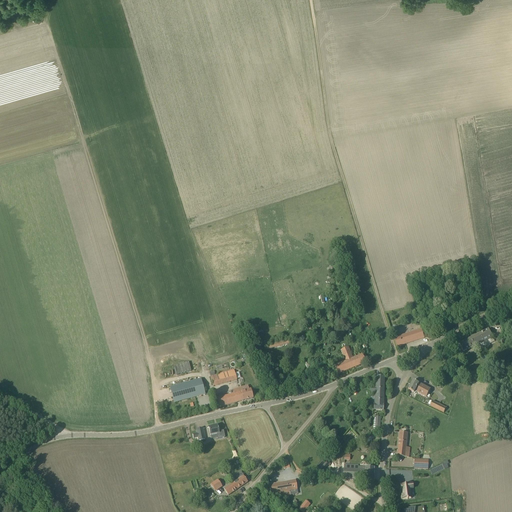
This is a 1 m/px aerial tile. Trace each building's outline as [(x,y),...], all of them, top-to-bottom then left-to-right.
[(336,327),(350,324),(348,317),(334,320),(336,327)] [(485,346),(495,341),(489,329),(459,344),(463,352),(471,348),(471,349),(479,345),(483,343),(485,346)] [(401,333),(402,336),(395,338),(397,347),(424,338),(422,330),(405,335),(404,332),(401,333)] [(308,332),(293,337),(294,342),(310,338),(308,332)] [(266,350),(291,343),(289,338),(265,344),(266,350)] [(345,362),(334,366),(330,368),(334,376),(365,363),(362,355),(353,358),(348,347),(340,350),(345,362)] [(174,375),(190,372),(188,362),(173,365),(174,375)] [(467,378),(489,377),(488,371),(474,372),(474,367),(464,368),(464,373),(467,373),(467,378)] [(373,411),(383,411),(384,377),(376,377),(375,387),(370,387),(369,394),(374,394),(373,411)] [(201,379),(170,388),(174,403),(205,395),(201,379)] [(408,390),(414,393),(415,391),(417,392),(427,397),(431,390),(421,384),(419,383),(413,380),(408,390)] [(234,394),(217,399),(219,408),(253,398),(251,389),(249,389),(248,385),(232,390),(234,394)] [(430,406),(442,412),(444,413),(447,407),(432,401),(430,406)] [(210,435),(216,434),(217,434),(218,439),(225,437),(223,430),(219,431),(217,425),(213,426),(211,425),(210,426),(210,427),(209,427),(210,435)] [(205,440),(203,429),(203,428),(196,430),(197,434),(193,434),(193,438),(198,437),(198,441),(205,440)] [(407,433),(399,433),(397,457),(405,457),(409,457),(410,448),(406,448),(407,433)] [(414,459),(414,469),(428,470),(428,460),(414,459)] [(374,468),(365,467),(365,470),(360,470),(361,465),(344,464),(343,478),(374,480),(374,468)] [(234,482),(233,483),(237,489),(248,482),(243,476),(237,480),(234,476),(231,478),(234,482)] [(217,480),(210,484),(215,492),(222,487),(217,480)] [(289,491),(297,489),(295,480),(267,486),(273,494),(279,493),(280,497),(290,495),(289,491)] [(228,496),(237,489),(233,483),(224,489),(228,496)] [(402,500),(407,499),(408,499),(412,498),(410,489),(414,488),(413,484),(401,486),(402,490),(403,490),(403,493),(401,494),(402,500)] [(305,500),(298,510),(300,511),(303,511),(310,504),(305,500)]
